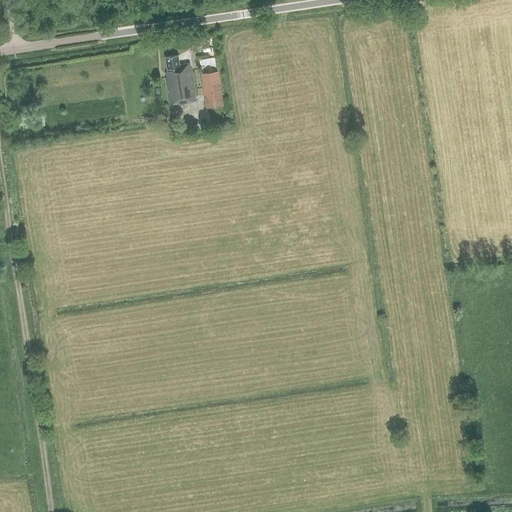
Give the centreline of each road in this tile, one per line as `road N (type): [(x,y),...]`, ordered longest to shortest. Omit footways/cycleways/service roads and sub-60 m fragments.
road 1 (track): [(0,156),(50,511)]
road 2 (unclassified): [(0,51),(348,0)]
